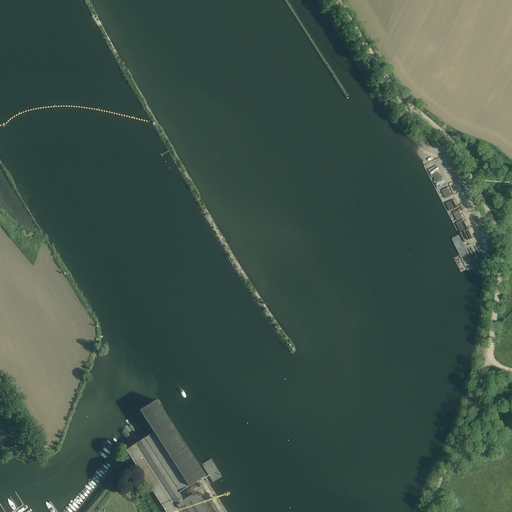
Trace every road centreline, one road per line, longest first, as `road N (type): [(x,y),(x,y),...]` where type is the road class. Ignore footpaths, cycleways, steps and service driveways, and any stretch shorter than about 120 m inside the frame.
road 1 (unclassified): [(335,0),(397,95),(452,143),(500,237),(489,357),(511,370)]
road 2 (track): [(436,511),(489,357)]
